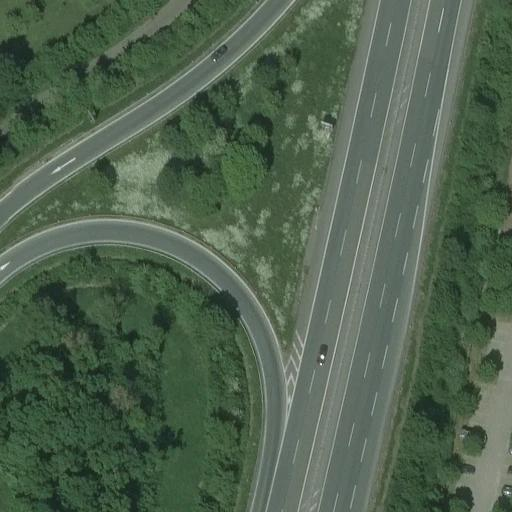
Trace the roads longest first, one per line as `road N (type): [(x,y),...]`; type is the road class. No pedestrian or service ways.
road 1 (motorway): [(395,0),(282,511)]
road 2 (motorway): [(336,511),(446,0)]
road 3 (motorway): [(0,276),(62,243),(132,238),(165,247),(229,285),(274,379),(277,426),(261,511)]
road 4 (motorway): [(286,0),(222,66),(0,222)]
road 5 (unclassified): [(176,0),(125,47),(0,131)]
